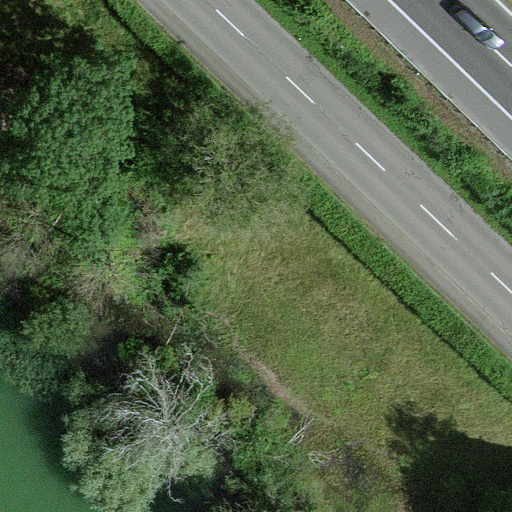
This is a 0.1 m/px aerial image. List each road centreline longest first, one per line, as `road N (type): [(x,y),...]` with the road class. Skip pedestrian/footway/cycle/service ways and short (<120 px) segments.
road 1 (secondary): [(511,292),(205,0)]
road 2 (motorway): [(413,0),(511,95)]
